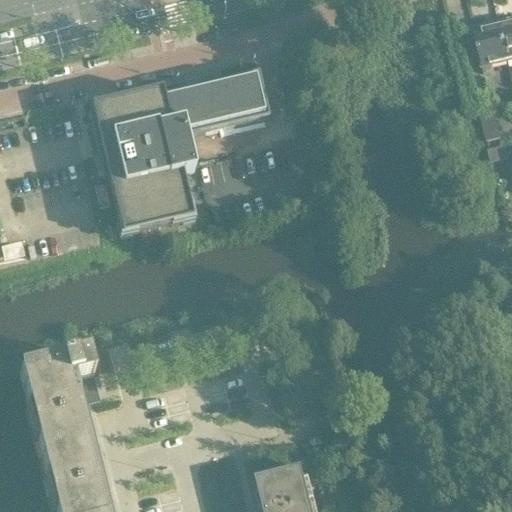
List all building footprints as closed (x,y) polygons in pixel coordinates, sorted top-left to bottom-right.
[(511,21),(498,25),(507,64),(511,63),(511,21)] [(482,70),(507,64),(498,25),(481,29),(482,32),(473,34),(482,70)] [(91,117),(87,118),(103,183),(107,183),(108,187),(120,240),(131,238),(135,237),(192,224),(188,208),(181,178),(194,175),(186,142),(191,140),(267,122),(257,77),(215,87),(184,95),(182,95),(162,100),(161,94),(90,111),(91,117)] [(477,110),(486,145),(500,141),(491,106),(477,110)] [(503,151),(489,155),(492,167),(506,164),(503,151)] [(109,209),(104,188),(94,190),(99,211),(109,209)] [(0,249),(0,285),(135,254),(131,238),(120,240),(122,246),(6,274),(0,249)] [(21,245),(1,250),(4,264),(24,259),(21,245)] [(103,511),(75,401),(95,396),(92,382),(92,381),(86,359),(60,366),(18,377),(51,511),(103,511)] [(311,511),(302,474),(257,485),(263,511),(311,511)]
